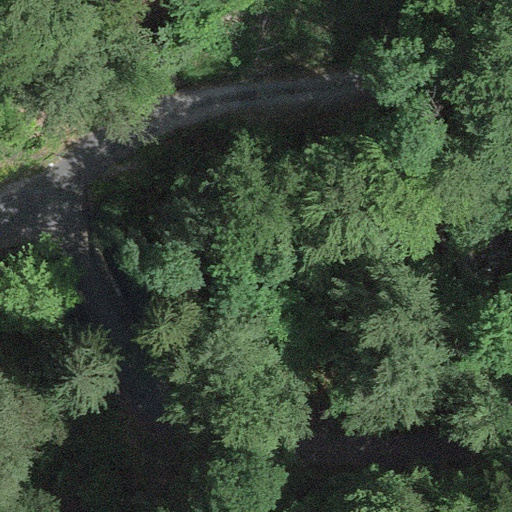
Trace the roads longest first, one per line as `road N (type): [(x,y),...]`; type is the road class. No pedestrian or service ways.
road 1 (unclassified): [(0,230),(11,222),(65,230),(126,366),(147,396),(200,428),(326,451),(392,453),(511,436)]
road 2 (track): [(11,222),(134,129),(215,95),(344,90),(511,22)]
road 3 (track): [(147,396),(100,511)]
